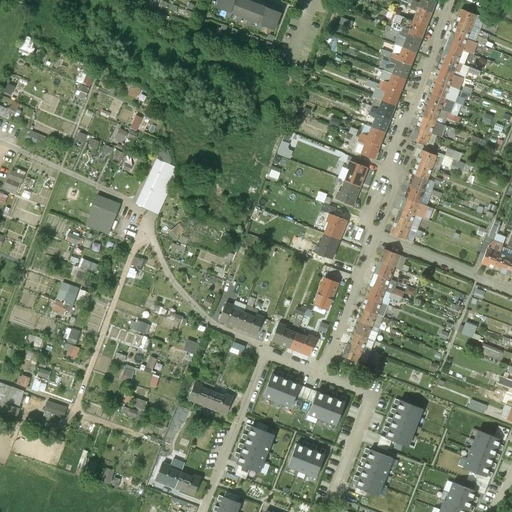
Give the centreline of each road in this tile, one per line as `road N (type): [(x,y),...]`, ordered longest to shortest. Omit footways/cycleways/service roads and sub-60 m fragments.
road 1 (track): [(0,142),(139,212),(164,270),(210,323)]
road 2 (residential): [(450,0),(391,144),(391,186),(374,235)]
road 3 (residential): [(320,377),(367,402),(327,511)]
road 4 (residential): [(267,357),(201,511)]
road 5 (residential): [(374,235),(320,377)]
road 6 (residential): [(511,291),(374,235)]
